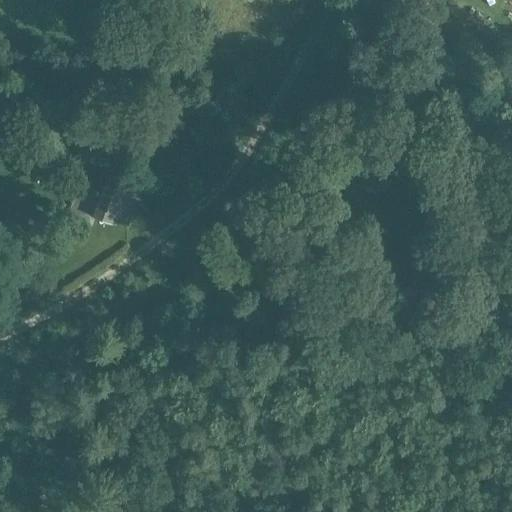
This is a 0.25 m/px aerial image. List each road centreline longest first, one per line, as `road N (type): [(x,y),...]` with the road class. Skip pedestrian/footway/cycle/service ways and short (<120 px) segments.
road 1 (track): [(0,339),(173,243),(301,57),(350,0)]
road 2 (track): [(423,0),(511,301)]
road 3 (track): [(0,42),(182,64),(301,57)]
road 4 (unknown): [(460,121),(387,134),(290,169),(225,167)]
